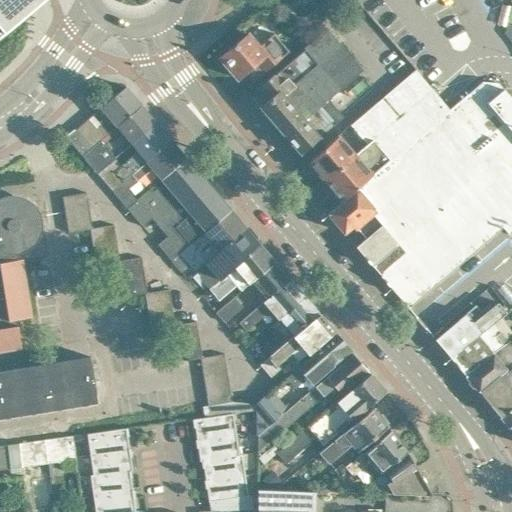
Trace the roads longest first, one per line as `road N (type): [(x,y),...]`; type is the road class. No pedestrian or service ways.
road 1 (secondary): [(493,483),(472,436),(217,139)]
road 2 (tertiary): [(0,136),(59,84),(105,26)]
road 3 (secondary): [(135,34),(143,61),(217,139)]
road 4 (tertiary): [(89,8),(0,104)]
road 5 (secondary): [(217,139),(159,28)]
